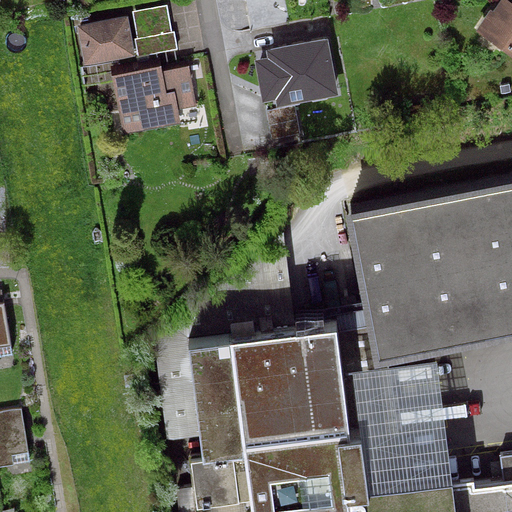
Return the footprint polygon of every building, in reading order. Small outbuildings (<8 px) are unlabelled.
[(284,0),(245,0),(250,29),(289,21),(284,0)] [(511,0),(500,0),(493,10),(491,10),(476,31),(511,56),(511,0)] [(167,4),(133,11),(138,38),(134,39),(136,48),(138,57),(179,49),(175,30),(173,31),(167,4)] [(127,16),(77,25),(84,65),(135,56),(133,49),(127,16)] [(327,38),(265,50),(267,58),(255,60),(263,102),(275,100),(276,106),(294,103),(338,95),(327,38)] [(135,56),(115,60),(118,74),(141,69),(138,57),(136,48),(133,49),(135,56)] [(118,74),(111,75),(123,135),(182,123),(179,109),(197,106),(189,66),(162,71),(161,65),(141,69),(118,74)] [(300,134),(294,103),(276,106),(264,108),(270,140),(300,134)] [(511,182),(345,214),(367,327),(375,369),(511,342),(511,182)] [(191,350),(295,338),(283,232),(153,339),(168,441),(200,436),(191,350)] [(0,357),(14,355),(1,289),(0,289),(0,357)] [(295,338),(191,350),(200,436),(202,462),(190,464),(194,488),(176,489),(178,511),(511,511),(511,453),(500,455),(504,484),(474,490),(473,484),(453,486),(368,497),(360,445),(350,446),(344,373),(375,369),(367,327),(337,332),(295,338)] [(375,369),(344,373),(350,446),(360,445),(368,497),(453,486),(437,362),(375,369)] [(0,467),(32,462),(22,407),(0,411),(0,467)]
